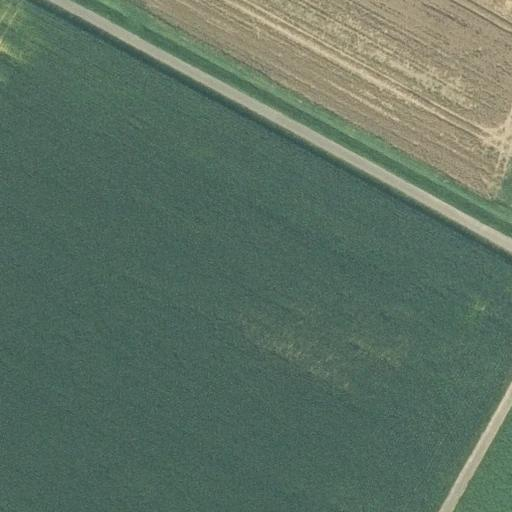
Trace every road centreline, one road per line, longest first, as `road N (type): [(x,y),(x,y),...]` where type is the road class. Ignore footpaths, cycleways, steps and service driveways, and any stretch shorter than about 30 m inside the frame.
road 1 (track): [(511,245),(56,0)]
road 2 (track): [(443,511),(511,391)]
